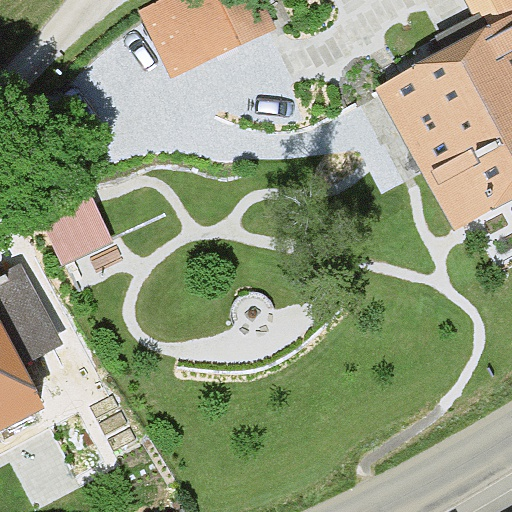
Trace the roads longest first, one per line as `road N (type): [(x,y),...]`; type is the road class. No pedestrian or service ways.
road 1 (tertiary): [(379,511),(511,434)]
road 2 (unclassified): [(94,0),(0,106)]
